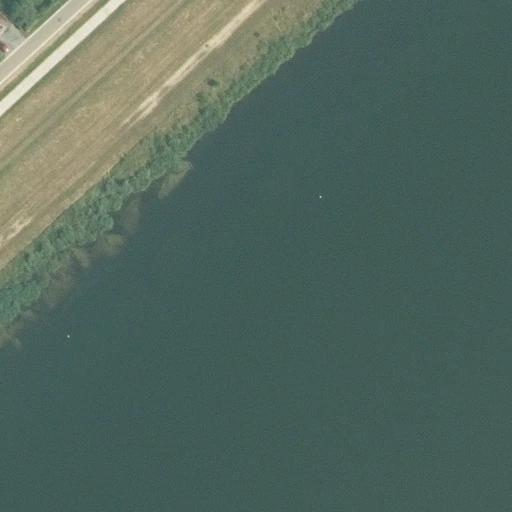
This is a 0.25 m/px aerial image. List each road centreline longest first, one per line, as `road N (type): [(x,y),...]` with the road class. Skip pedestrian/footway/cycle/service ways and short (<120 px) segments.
road 1 (track): [(0,244),(262,0)]
road 2 (track): [(183,0),(0,166)]
road 3 (unclassified): [(0,86),(94,0)]
